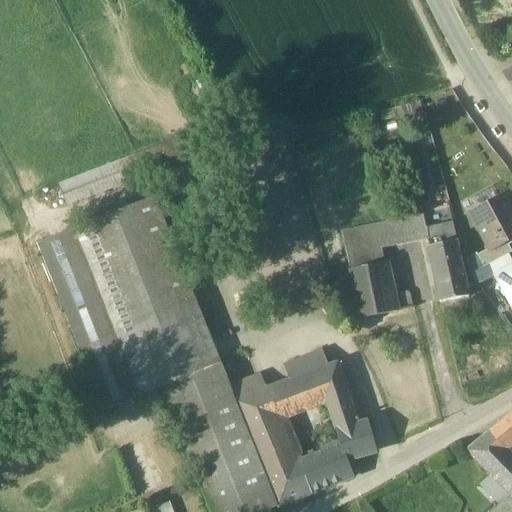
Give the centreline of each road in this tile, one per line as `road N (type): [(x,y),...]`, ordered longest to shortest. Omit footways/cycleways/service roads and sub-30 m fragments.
road 1 (residential): [(511,404),(321,511)]
road 2 (tertiary): [(511,115),(462,45),(442,0)]
